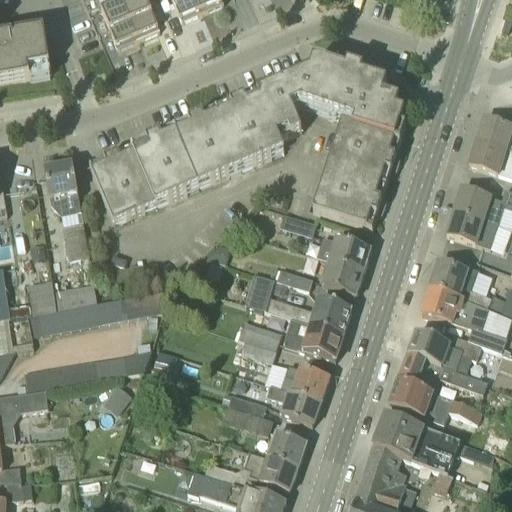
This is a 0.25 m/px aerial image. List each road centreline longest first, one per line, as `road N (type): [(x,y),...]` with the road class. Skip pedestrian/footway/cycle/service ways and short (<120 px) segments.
road 1 (residential): [(457,70),(341,22),(309,27),(88,123),(0,134)]
road 2 (tertiary): [(316,511),(457,70)]
